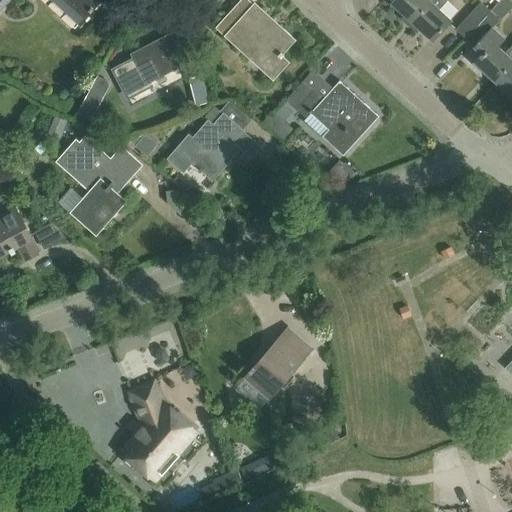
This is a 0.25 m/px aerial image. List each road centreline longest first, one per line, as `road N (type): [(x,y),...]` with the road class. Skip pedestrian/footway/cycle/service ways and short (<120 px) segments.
road 1 (unclassified): [(488,157),(0,333)]
road 2 (residential): [(488,157),(313,0)]
